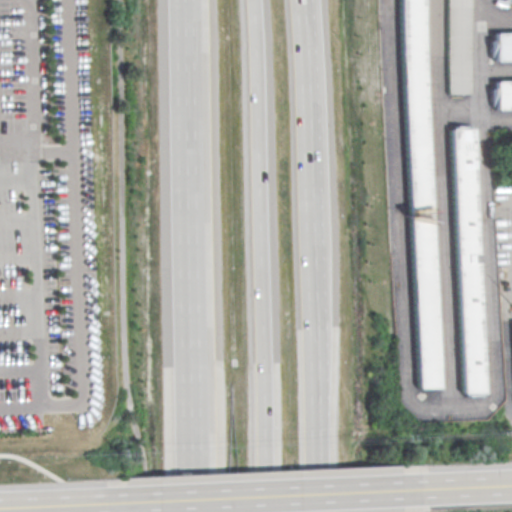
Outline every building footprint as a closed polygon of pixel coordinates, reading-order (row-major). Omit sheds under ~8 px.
[(430,0),(437,388),(416,389),(409,0),(430,0)] [(471,0),(473,94),(454,94),(452,0),(471,0)] [(511,60),(495,61),(493,33),(511,32),(511,60)] [(511,108),(496,109),(495,82),(511,81),(511,108)] [(458,394),(452,130),(474,129),(480,394),(458,394)]
